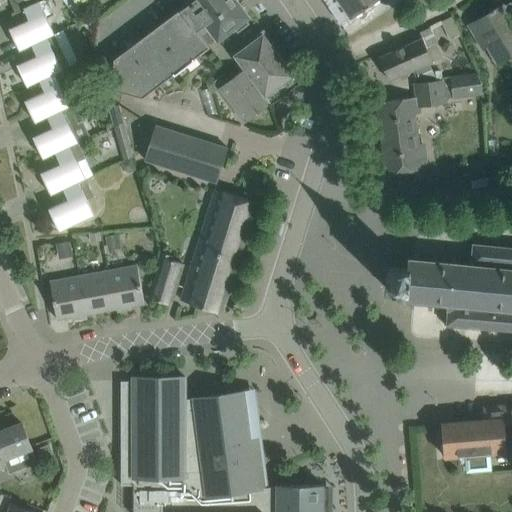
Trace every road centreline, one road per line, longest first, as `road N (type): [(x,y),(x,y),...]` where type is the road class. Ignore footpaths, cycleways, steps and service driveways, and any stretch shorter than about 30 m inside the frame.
road 1 (tertiary): [(271,324),(332,115),(328,60),(290,0)]
road 2 (unclassified): [(271,324),(125,341),(38,361)]
road 3 (tertiary): [(365,511),(356,457),(271,324)]
road 4 (residential): [(38,361),(76,459),(61,511)]
road 5 (track): [(328,60),(446,0)]
